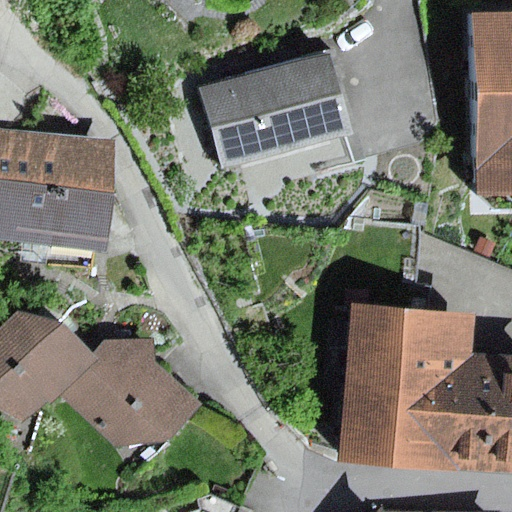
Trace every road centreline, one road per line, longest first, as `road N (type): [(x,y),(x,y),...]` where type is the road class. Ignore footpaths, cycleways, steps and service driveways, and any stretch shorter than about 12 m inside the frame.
road 1 (residential): [(10,49),(120,141),(250,413),(321,511)]
road 2 (residential): [(337,511),(381,490),(511,497)]
